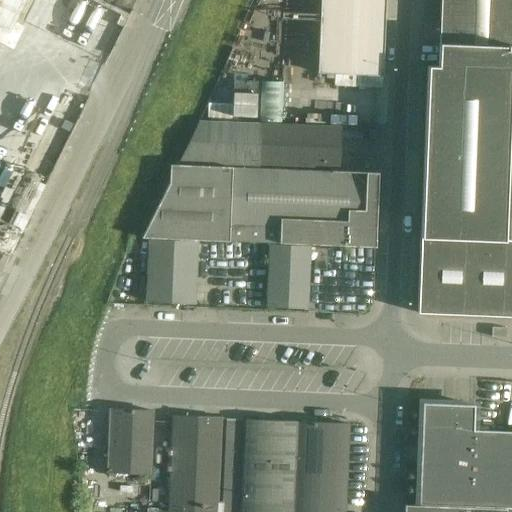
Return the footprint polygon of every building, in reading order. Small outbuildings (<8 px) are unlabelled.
[(0,0),(0,43),(11,49),(22,26),(7,20),(15,0),(0,0)] [(319,0),(317,73),(382,76),(385,0),(319,0)] [(511,0),(440,0),(438,66),(510,69),(506,160),(511,160),(511,0)] [(427,66),(420,237),(503,240),(506,160),(510,69),(438,66),(438,67),(427,66)] [(339,112),(339,92),(235,90),(234,109),(339,112)] [(339,166),(340,127),(233,123),(215,122),(199,122),(179,163),(257,166),(257,164),(339,166)] [(511,160),(506,160),(503,240),(511,240),(511,160)] [(378,173),(264,169),(169,165),(168,183),(141,238),(228,242),(228,240),(375,248),(378,173)] [(511,240),(503,240),(420,237),(417,313),(511,316),(511,240)] [(196,242),(147,241),(145,301),(194,303),(196,242)] [(325,248),(309,248),(309,247),(268,246),(266,306),(307,308),(308,268),(313,268),(313,270),(324,271),(325,248)] [(491,327),(491,337),(506,338),(506,328),(491,327)] [(471,507),(473,431),(474,406),(423,404),(419,506),(471,507)] [(150,474),(152,412),(110,410),(107,472),(108,472),(108,477),(115,477),(115,473),(150,474)] [(173,417),(168,511),(217,511),(222,419),(173,417)] [(293,511),(297,423),(258,421),(227,420),(222,511),(293,511)] [(345,511),(350,425),(297,423),(293,511),(345,511)] [(511,508),(511,432),(473,431),(471,507),(506,509),(511,508)]
